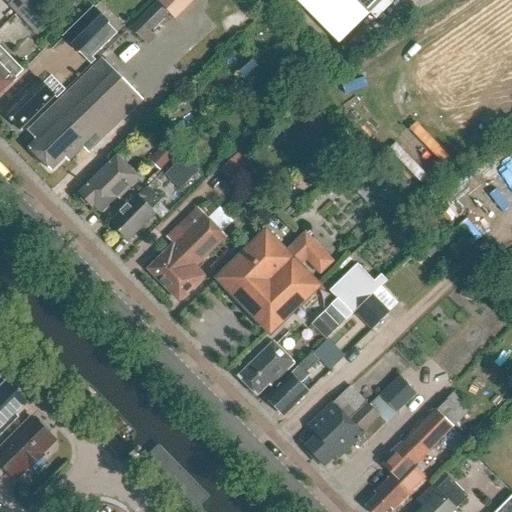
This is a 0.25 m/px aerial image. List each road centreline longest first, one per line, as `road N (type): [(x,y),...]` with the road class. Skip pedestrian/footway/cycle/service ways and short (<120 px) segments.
road 1 (secondary): [(312,511),(0,192)]
road 2 (residential): [(102,458),(0,354)]
